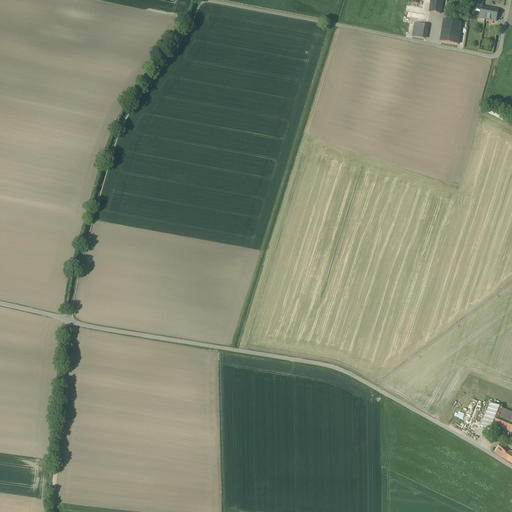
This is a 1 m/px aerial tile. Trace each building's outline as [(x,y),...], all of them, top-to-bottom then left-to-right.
[(431,0),(430,12),(441,14),(442,0),(431,0)] [(498,10),(482,7),(480,19),(496,22),(498,10)] [(461,23),(444,20),(440,42),(458,45),(461,23)] [(425,25),(415,24),(412,37),(423,39),(425,25)] [(511,412),(489,404),(479,427),(492,433),(494,428),(511,434),(511,412)] [(454,417),(452,423),(459,425),(461,420),(454,417)] [(494,451),(508,462),(511,457),(504,451),(508,447),(502,443),(494,451)]
